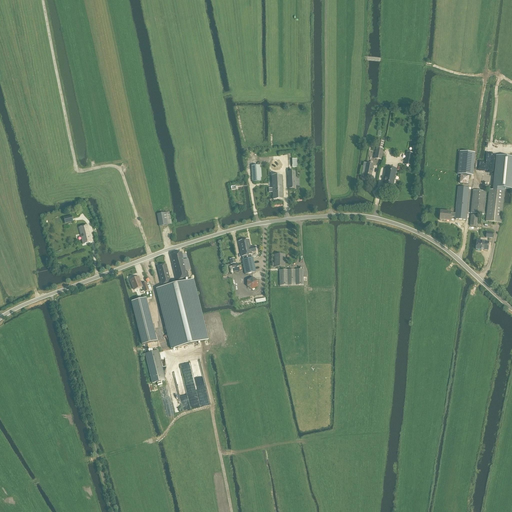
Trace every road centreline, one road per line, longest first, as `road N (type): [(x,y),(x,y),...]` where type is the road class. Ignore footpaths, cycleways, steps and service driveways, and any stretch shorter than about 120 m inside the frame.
road 1 (unclassified): [(511,309),(441,246),(384,220),(330,216),(219,233)]
road 2 (track): [(41,0),(76,171),(119,168),(150,256)]
road 3 (unclassified): [(0,317),(219,233)]
road 4 (track): [(326,0),(330,216)]
road 5 (track): [(199,353),(232,511)]
